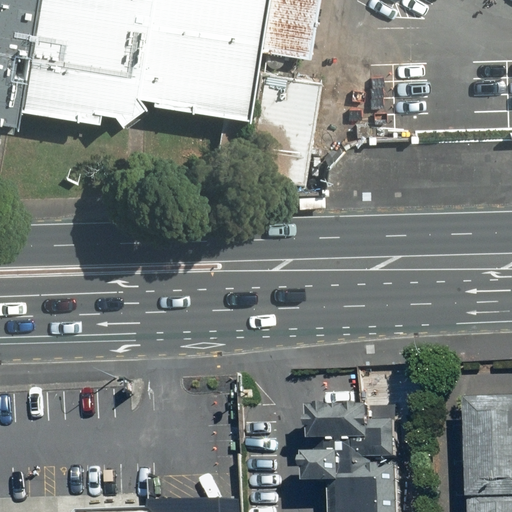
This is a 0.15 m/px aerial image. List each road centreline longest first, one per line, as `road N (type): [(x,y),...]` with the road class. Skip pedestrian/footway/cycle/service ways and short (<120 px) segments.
road 1 (primary): [(0,247),(366,239),(511,253)]
road 2 (primary): [(511,274),(266,309),(133,314)]
road 3 (primary): [(133,314),(98,342),(0,355)]
road 4 (primary): [(133,314),(0,317)]
